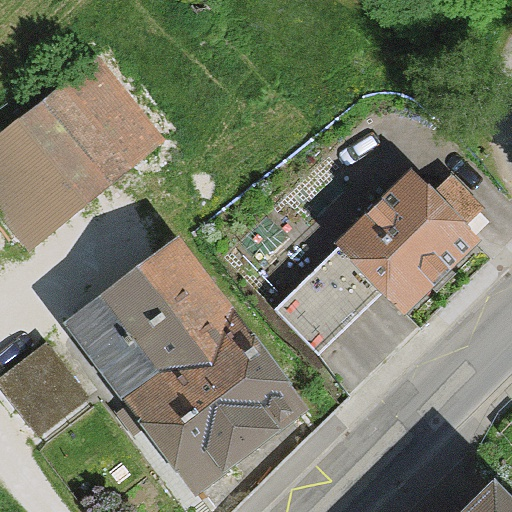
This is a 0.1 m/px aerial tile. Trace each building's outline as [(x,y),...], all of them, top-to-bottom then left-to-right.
[(97,56),(0,134),(0,213),(30,250),(165,140),(97,56)] [(412,170),(337,246),(380,289),(406,315),(482,239),(467,223),(481,209),(451,178),(435,194),(412,170)] [(160,375),(124,402),(195,495),(308,410),(178,237),(100,296),(160,375)] [(337,246),(275,307),(318,350),(380,289),(337,246)] [(160,375),(100,296),(64,323),(124,402),(160,375)] [(44,344),(0,379),(0,386),(39,436),(87,398),(44,344)] [(507,511),(494,498),(479,511),(507,511)]
